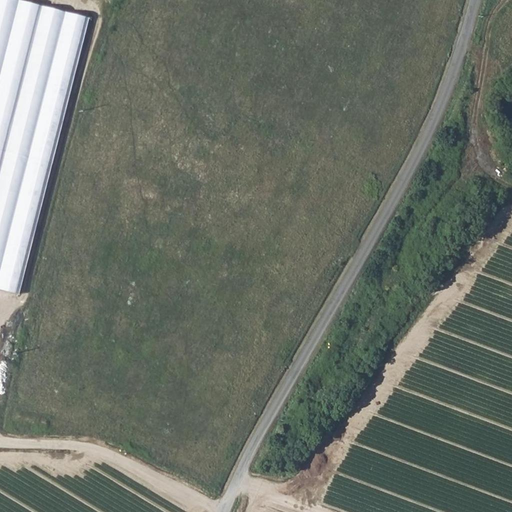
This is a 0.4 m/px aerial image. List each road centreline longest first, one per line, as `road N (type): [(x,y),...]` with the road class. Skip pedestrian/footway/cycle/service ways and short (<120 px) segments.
road 1 (tertiary): [(223,511),(442,103),(475,0)]
road 2 (track): [(196,511),(89,446),(0,444)]
road 3 (track): [(509,0),(489,21),(472,126),(491,176),(511,187)]
